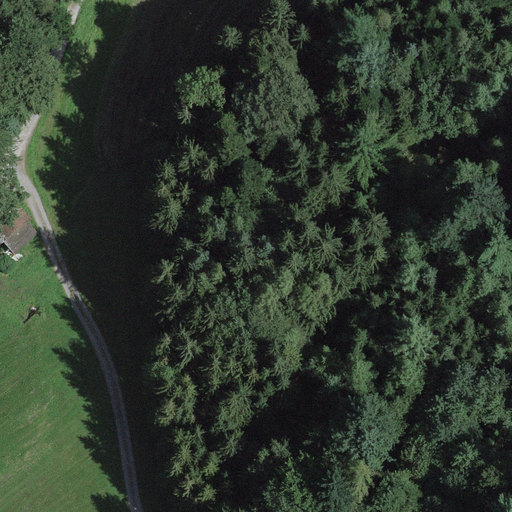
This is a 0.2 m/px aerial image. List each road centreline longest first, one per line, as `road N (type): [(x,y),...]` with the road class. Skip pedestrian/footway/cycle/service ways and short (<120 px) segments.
road 1 (track): [(12,159),(94,334),(119,404),(140,511)]
road 2 (track): [(372,511),(402,453),(440,411),(511,376)]
road 3 (track): [(82,0),(0,172)]
